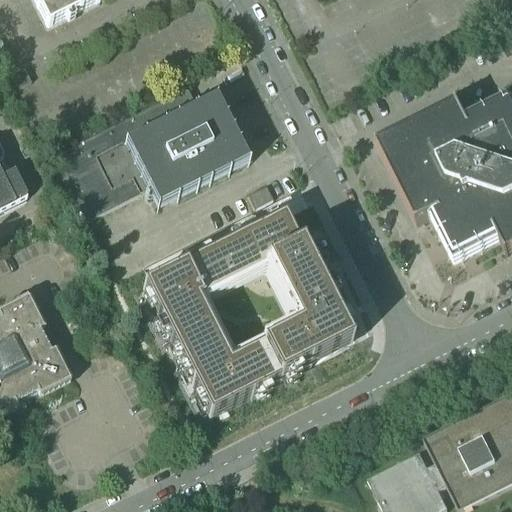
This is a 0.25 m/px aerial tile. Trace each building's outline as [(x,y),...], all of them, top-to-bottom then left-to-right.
[(453,268),(496,245),(504,261),(511,256),(511,112),(507,103),(463,125),(455,109),(374,150),(415,231),(430,224),(453,268)] [(0,217),(26,205),(12,179),(5,182),(0,171),(0,169),(3,159),(0,153),(0,217)] [(264,192),(246,201),(253,215),(271,206),(264,192)] [(336,326),(333,322),(332,319),(330,315),(325,305),(315,286),(310,276),(296,248),(291,238),(284,224),(283,222),(270,228),(261,233),(233,247),(223,252),(215,256),(204,262),(201,263),(194,267),(151,289),(132,299),(198,429),(216,420),(225,416),(244,406),(257,400),(267,395),(286,385),(296,380),(299,378),(309,373),(349,353),(342,339),(342,338),(337,330),(336,326)] [(48,340),(42,343),(24,307),(0,318),(0,421),(65,388),(47,353),(53,350),(48,340)] [(511,511),(511,399),(421,445),(434,470),(426,474),(418,459),(366,486),(379,511),(444,511),(437,496),(445,492),(455,511),(468,511),(511,490),(511,511)]
